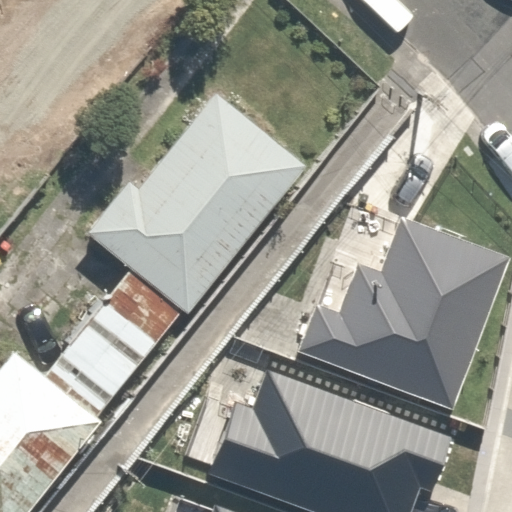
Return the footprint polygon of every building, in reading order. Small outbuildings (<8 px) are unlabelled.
[(0,0),(0,112),(0,113),(0,157),(28,181),(140,44),(86,0),(0,0)] [(116,0),(155,30),(178,0),(116,0)] [(128,179),(85,232),(129,268),(43,374),(13,350),(0,365),(0,511),(26,511),(101,419),(96,416),(181,309),(185,312),(304,165),(214,93),(138,187),(128,179)] [(393,511),(428,414),(318,373),(298,429),(276,421),(257,471),(236,463),(219,511),(218,511),(393,511)] [(145,482),(134,511),(177,511),(183,495),(145,482)]
